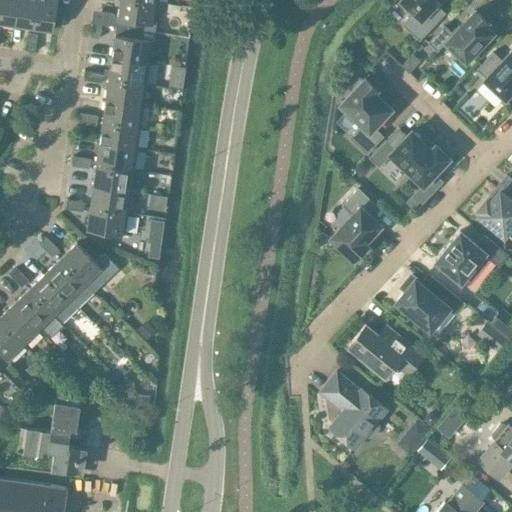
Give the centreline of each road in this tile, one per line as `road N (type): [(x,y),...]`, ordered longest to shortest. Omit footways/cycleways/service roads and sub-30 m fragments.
road 1 (tertiary): [(196,340),(258,0)]
road 2 (residential): [(303,394),(301,358),(487,158)]
road 3 (residential): [(0,251),(27,220),(25,197),(56,138),(69,64)]
road 4 (tertiary): [(196,340),(167,511)]
road 5 (tertiary): [(211,511),(213,443),(196,340)]
road 6 (residential): [(393,72),(487,158)]
road 7 (unknown): [(98,465),(213,502)]
